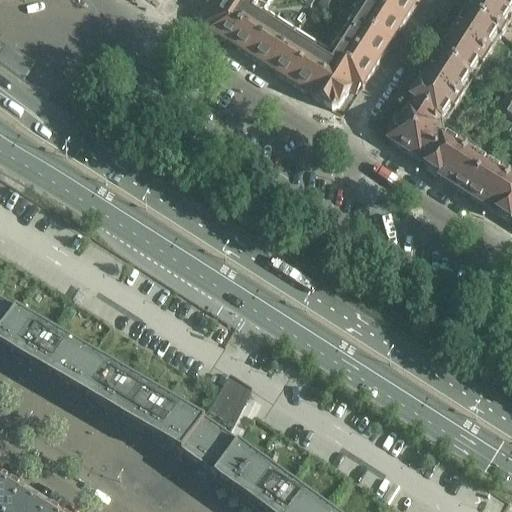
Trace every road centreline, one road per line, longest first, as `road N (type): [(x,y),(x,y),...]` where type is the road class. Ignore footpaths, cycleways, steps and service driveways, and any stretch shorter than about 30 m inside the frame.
road 1 (secondary): [(0,149),(511,467)]
road 2 (secondary): [(511,424),(48,129)]
road 3 (unknown): [(511,313),(234,132),(231,115),(247,91)]
road 4 (residential): [(511,254),(336,148)]
road 5 (residential): [(336,148),(169,41)]
road 6 (residential): [(434,0),(336,148)]
